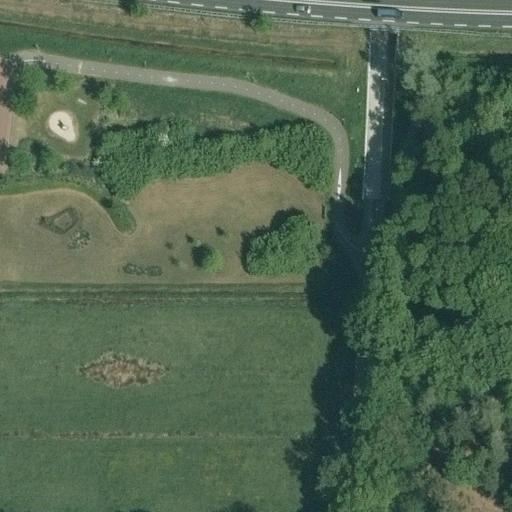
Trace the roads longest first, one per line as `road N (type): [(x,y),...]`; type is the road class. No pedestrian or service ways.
road 1 (primary): [(511,12),(287,0)]
road 2 (unclassified): [(511,397),(362,386)]
road 3 (unclassified): [(362,386),(370,254)]
road 4 (residential): [(355,511),(362,386)]
